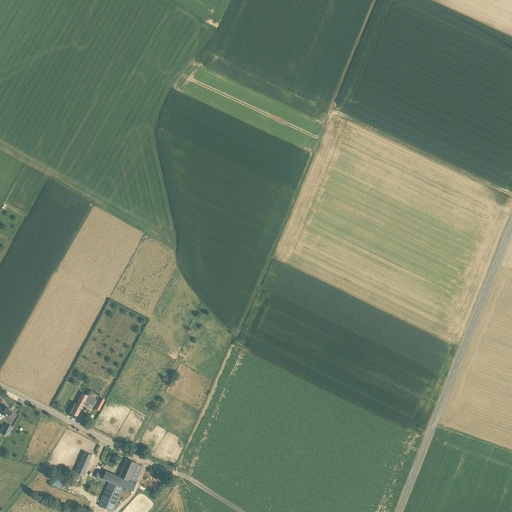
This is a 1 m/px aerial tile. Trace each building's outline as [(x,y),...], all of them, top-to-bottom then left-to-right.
[(97,400),(83,392),(72,413),(77,416),(83,404),(85,405),(86,402),(94,406),(97,400)] [(12,412),(8,409),(9,407),(4,404),(2,408),(0,406),(0,415),(0,414),(1,415),(2,416),(3,416),(4,416),(5,415),(6,413),(10,416),(12,412)] [(12,426),(6,423),(3,429),(9,432),(12,426)] [(83,475),(89,459),(91,455),(83,451),(75,471),(80,473),(83,475)] [(101,480),(102,478),(109,481),(98,505),(113,511),(123,488),(133,492),(137,482),(136,482),(142,466),(127,459),(119,477),(103,469),(101,473),(97,471),(95,477),(101,480)] [(51,484),(58,487),(61,479),(54,476),(51,484)] [(96,485),(98,479),(88,476),(86,482),(96,485)]
